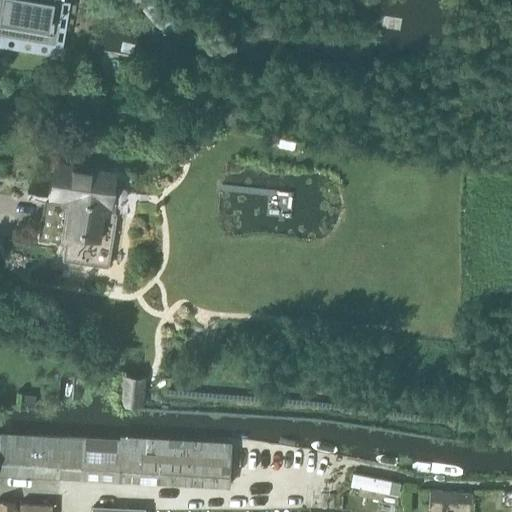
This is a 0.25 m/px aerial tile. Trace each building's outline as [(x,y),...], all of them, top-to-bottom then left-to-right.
[(0,0),(0,25),(15,28),(14,35),(56,42),(58,29),(56,28),(60,0),(0,0)] [(235,125),(237,113),(222,110),(220,123),(235,125)] [(131,176),(113,173),(56,164),(51,197),(65,199),(64,205),(44,202),(38,239),(61,242),(60,247),(65,248),(63,259),(108,266),(116,212),(125,213),(127,204),(135,205),(137,192),(129,191),(131,176)] [(146,376),(143,376),(124,375),(121,374),(119,405),(143,407),(146,376)] [(35,405),(36,394),(24,393),(23,404),(35,405)] [(229,481),(231,437),(121,432),(121,434),(121,435),(84,434),(79,433),(31,431),(31,442),(0,441),(0,447),(0,470),(77,474),(82,474),(111,476),(229,481)] [(16,511),(17,500),(0,499),(0,511),(16,511)]
